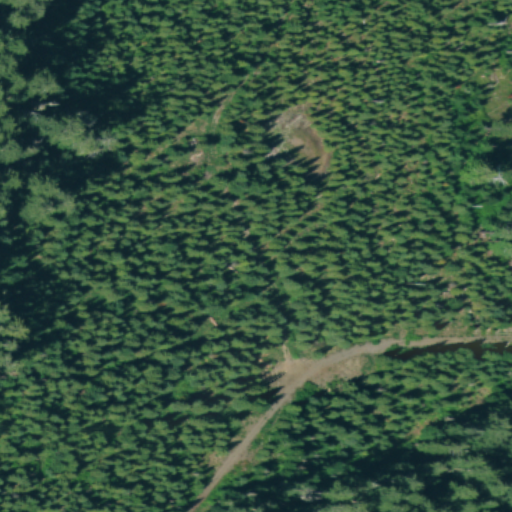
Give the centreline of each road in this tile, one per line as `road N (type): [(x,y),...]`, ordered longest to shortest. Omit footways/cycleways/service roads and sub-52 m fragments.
road 1 (track): [(284,392),(272,309),(200,148),(204,117),(285,0)]
road 2 (track): [(186,511),(284,392),(321,364),(411,343),(511,343)]
